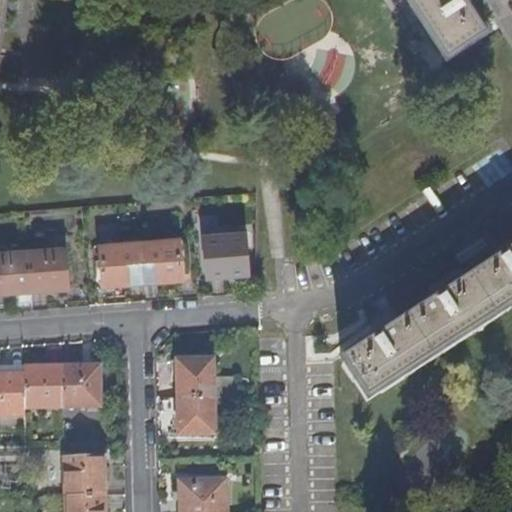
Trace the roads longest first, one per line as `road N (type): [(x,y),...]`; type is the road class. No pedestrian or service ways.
road 1 (residential): [(132,323),(249,318),(324,301),(511,178)]
road 2 (residential): [(138,511),(132,323)]
road 3 (residential): [(0,333),(132,323)]
